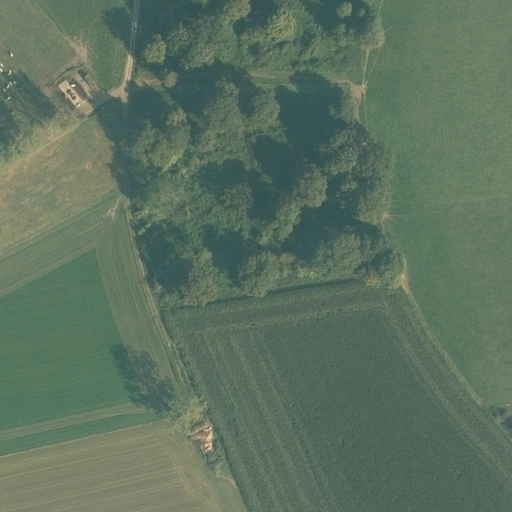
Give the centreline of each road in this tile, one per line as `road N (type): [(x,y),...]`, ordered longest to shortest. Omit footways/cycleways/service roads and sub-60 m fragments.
road 1 (track): [(136,0),(125,165),(137,252),(205,439)]
road 2 (track): [(128,91),(348,90),(352,138)]
